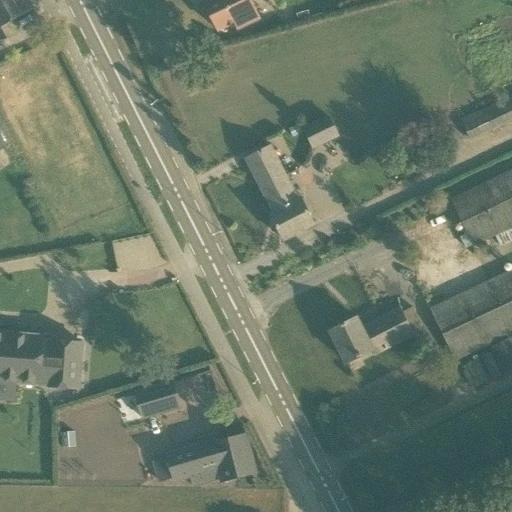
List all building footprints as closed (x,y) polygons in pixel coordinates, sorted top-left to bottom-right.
[(33,9),(28,0),(0,0),(0,27),(1,29),(33,9)] [(205,0),(206,2),(205,3),(208,10),(205,12),(212,25),(215,24),(219,31),(234,24),(238,30),(260,19),(250,0),(205,0)] [(511,120),(511,95),(461,119),(470,140),(511,120)] [(330,115),(303,128),(313,149),(340,136),(330,115)] [(246,159),(274,213),(301,199),(298,200),(271,146),(246,159)] [(511,171),(451,200),(473,245),(495,235),(500,244),(511,237),(511,231),(510,228),(511,226),(511,171)] [(301,199),(274,213),(271,215),(284,241),(315,225),(301,199)] [(467,234),(460,238),(466,249),(473,245),(467,234)] [(455,360),(511,332),(511,270),(431,310),(455,360)] [(357,318),(331,332),(340,350),(338,351),(343,360),(345,360),(347,363),(372,351),(374,355),(414,335),(401,308),(362,328),(357,318)] [(39,339),(40,335),(0,331),(0,381),(75,386),(78,342),(39,339)] [(511,343),(510,339),(491,347),(503,374),(511,369),(511,343)] [(174,381),(134,393),(142,420),(182,408),(174,381)] [(223,483),(255,474),(245,434),(217,441),(216,436),(200,440),(201,445),(167,455),(153,459),(158,482),(173,479),(174,480),(191,476),(193,484),(221,478),(223,483)]
